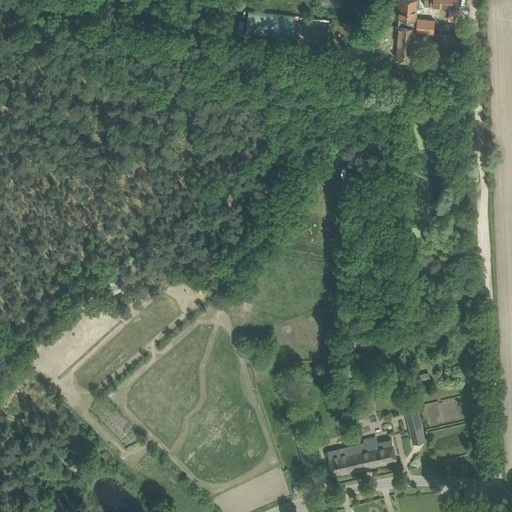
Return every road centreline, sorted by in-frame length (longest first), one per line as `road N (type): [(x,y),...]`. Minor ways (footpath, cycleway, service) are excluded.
road 1 (track): [(494,484),(477,28)]
road 2 (unclassified): [(511,488),(430,471),(375,471),(310,487),(261,511)]
